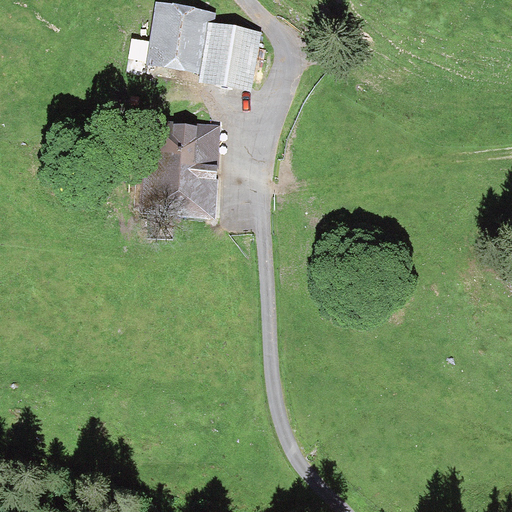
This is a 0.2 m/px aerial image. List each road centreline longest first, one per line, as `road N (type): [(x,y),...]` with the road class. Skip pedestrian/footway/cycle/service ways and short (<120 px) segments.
road 1 (track): [(247,0),(290,50),(262,166),(267,260)]
road 2 (track): [(267,260),(282,430),(343,511)]
road 3 (track): [(261,190),(511,152)]
